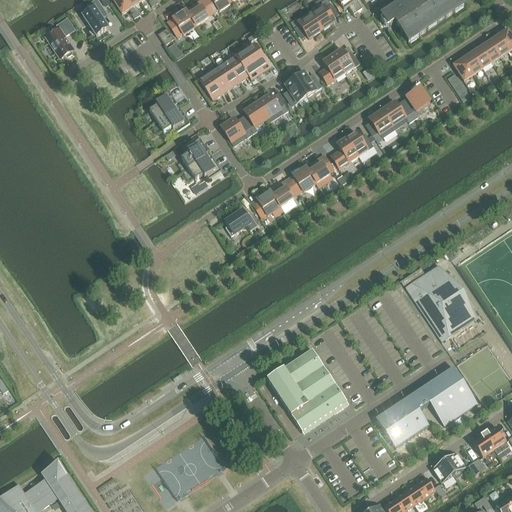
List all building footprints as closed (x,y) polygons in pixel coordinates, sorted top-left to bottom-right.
[(137,19),(124,0),(111,0),(122,17),(130,12),(132,16),(132,17),(134,21),(137,19)] [(141,4),(137,0),(124,0),(137,19),(140,17),(137,13),(136,13),(134,9),(141,4)] [(155,7),(150,0),(137,0),(141,4),(147,0),(150,4),(150,5),(152,9),(155,7)] [(232,5),(229,0),(210,0),(214,6),(209,9),(213,15),(218,12),(219,14),(232,5)] [(358,13),(348,0),(335,0),(344,12),(349,9),(354,16),(358,13)] [(362,0),(361,0),(348,0),(358,13),(362,11),(357,3),(362,0)] [(454,13),(462,7),(463,9),(463,8),(458,0),(420,0),(415,3),(412,0),(410,0),(381,19),(382,20),(383,19),(389,27),(387,28),(388,29),(396,24),(399,29),(409,44),(410,44),(409,42),(417,37),(418,38),(455,14),(454,13)] [(108,30),(99,16),(104,13),(97,1),(88,7),(90,12),(83,17),(96,38),(108,30)] [(335,24),(327,11),(332,8),(327,1),(321,4),(324,8),(311,17),(322,33),(335,24)] [(209,19),(213,15),(209,9),(204,12),(199,4),(186,13),(196,29),(209,20),(209,19)] [(196,29),(186,13),(173,22),(178,30),(173,33),(177,40),(182,36),(183,38),(196,29)] [(322,33),(311,17),(299,25),(296,21),(291,25),(295,32),(300,29),(309,41),(322,33)] [(74,52),(65,39),(71,35),(63,24),(57,28),(59,31),(46,40),(60,62),(66,58),(68,59),(72,56),(72,54),(74,52)] [(174,42),(167,31),(158,37),(165,48),(174,42)] [(511,52),(511,37),(508,31),(498,37),(509,54),(511,52)] [(251,44),(257,40),(255,36),(248,41),(251,44)] [(509,54),(498,37),(489,43),(500,60),(509,54)] [(500,60),(489,43),(480,49),(491,66),(500,60)] [(268,67),(255,47),(244,54),(243,52),(235,57),(249,79),(268,67)] [(491,66),(480,49),(471,55),(482,72),(491,66)] [(359,66),(351,54),(346,57),(342,52),(338,54),(338,53),(332,57),(332,58),(345,76),(359,66)] [(482,72),(471,55),(462,61),(473,78),(482,72)] [(249,79),(235,57),(226,63),(240,85),(249,79)] [(345,76),(332,58),(332,57),(326,61),(326,62),(323,64),(327,70),(322,73),(330,86),(345,76)] [(473,78),(462,61),(453,67),(464,84),(473,78)] [(240,85),(226,63),(217,69),(231,91),(240,85)] [(231,91),(217,69),(208,75),(222,97),(231,91)] [(222,97),(208,75),(199,82),(213,103),(222,97)] [(307,99),(322,89),(313,77),(308,80),(304,75),(301,77),(300,76),(294,80),(307,99)] [(455,77),(448,82),(451,85),(457,81),(455,77)] [(307,99),(294,80),(288,84),(289,85),(285,87),(289,93),(284,96),(292,109),(307,99)] [(457,81),(451,85),(453,89),(460,85),(457,81)] [(460,85),(453,89),(456,93),(462,89),(460,85)] [(430,106),(420,90),(406,99),(414,112),(410,115),(414,122),(420,119),(417,115),(430,106)] [(464,92),(458,96),(460,100),(467,96),(464,92)] [(178,110),(176,107),(177,106),(169,93),(156,101),(158,104),(156,106),(157,108),(150,114),(157,124),(178,110)] [(470,100),(467,96),(460,100),(463,104),(470,100)] [(284,106),(279,109),(270,97),(257,105),(270,124),(283,116),(283,117),(289,113),(284,106)] [(405,118),(395,104),(382,113),(395,132),(407,123),(409,126),(414,122),(410,115),(405,118)] [(270,124),(257,105),(244,114),(253,127),(248,130),(252,137),(258,134),(255,130),(268,122),(270,124)] [(190,126),(182,113),(180,114),(178,110),(157,124),(164,135),(172,130),(173,132),(176,131),(178,134),(190,126)] [(395,132),(382,113),(369,121),(377,134),(372,137),(369,140),(372,144),(375,142),(377,145),(383,141),(382,140),(395,132)] [(252,137),(248,130),(243,133),(234,121),(221,130),(233,148),(247,140),(247,141),(252,137)] [(352,135),(346,139),(358,159),(373,149),(365,137),(360,140),(356,134),(352,137),(352,135)] [(341,153),(331,159),(338,170),(343,167),(344,169),(358,159),(346,139),(340,143),(340,145),(337,147),(341,153)] [(210,158),(207,154),(208,153),(200,140),(187,149),(189,152),(187,153),(189,156),(181,161),(188,172),(210,158)] [(222,173),(213,160),(212,161),(210,158),(188,172),(195,182),(203,177),(205,180),(207,178),(209,181),(222,173)] [(329,176),(334,172),(330,166),(324,169),(319,161),(306,170),(319,190),(332,181),(329,176)] [(319,190),(306,170),(293,179),(298,187),(294,190),(298,196),(303,193),(304,195),(316,186),(319,190)] [(293,200),(298,196),(294,190),(288,193),(283,185),(270,194),(281,210),(294,201),(293,200)] [(281,210),(270,194),(257,202),(262,211),(257,214),(262,220),(267,217),(268,218),(281,210)] [(258,228),(249,215),(246,217),(243,212),(225,224),(228,229),(226,230),(231,239),(247,228),(250,233),(258,228)] [(425,278),(406,291),(441,343),(469,324),(462,293),(437,270),(425,278)] [(404,288),(414,281),(411,277),(401,284),(404,288)] [(349,407),(312,352),(284,371),(267,382),(292,418),(302,434),(332,414),(334,417),(349,407)] [(429,429),(419,414),(430,407),(444,429),(478,407),(453,370),(376,421),(395,451),(429,429)] [(9,392),(1,381),(0,382),(0,390),(3,396),(9,392)] [(510,449),(497,430),(488,435),(487,434),(483,437),(494,453),(498,458),(510,449)] [(494,453),(483,437),(480,439),(481,440),(473,446),(483,460),(494,453)] [(466,470),(456,456),(444,464),(455,482),(462,477),(460,474),(466,470)] [(479,461),(473,464),(480,475),(486,471),(479,461)] [(0,511),(41,511),(58,501),(64,511),(90,511),(58,463),(41,477),(45,483),(25,496),(19,487),(0,499),(0,511)] [(455,482),(444,464),(432,472),(446,493),(458,485),(455,482)] [(475,478),(480,475),(473,464),(468,468),(475,478)] [(436,494),(426,480),(416,487),(425,501),(436,494)] [(425,501),(416,487),(405,494),(414,508),(425,501)] [(446,497),(440,487),(434,491),(441,501),(446,497)] [(408,511),(414,508),(405,494),(395,501),(401,511),(408,511)] [(511,511),(511,498),(499,507),(495,510),(495,511),(511,511)] [(487,511),(492,509),(485,499),(480,502),(483,507),(485,511),(487,511)] [(401,511),(395,501),(384,509),(385,511),(401,511)] [(477,511),(483,507),(480,502),(474,506),(477,511)]
